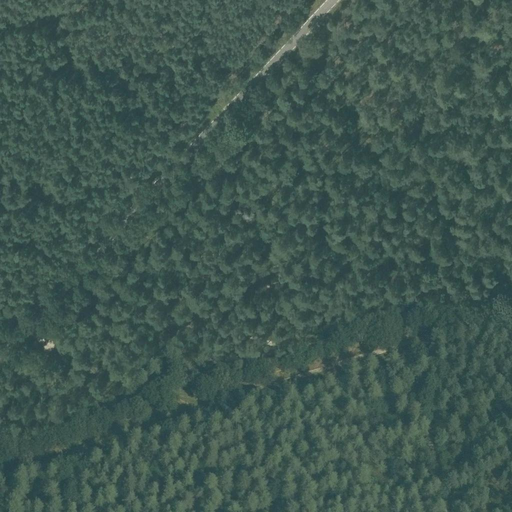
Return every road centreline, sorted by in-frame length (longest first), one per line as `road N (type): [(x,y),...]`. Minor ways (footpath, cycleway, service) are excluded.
road 1 (track): [(511,308),(0,474)]
road 2 (track): [(511,283),(297,347),(138,315),(37,281)]
road 3 (tertiary): [(0,353),(333,0)]
road 4 (unknown): [(37,281),(299,0)]
road 5 (track): [(31,320),(94,370),(148,389),(155,425)]
road 6 (track): [(444,511),(408,342)]
